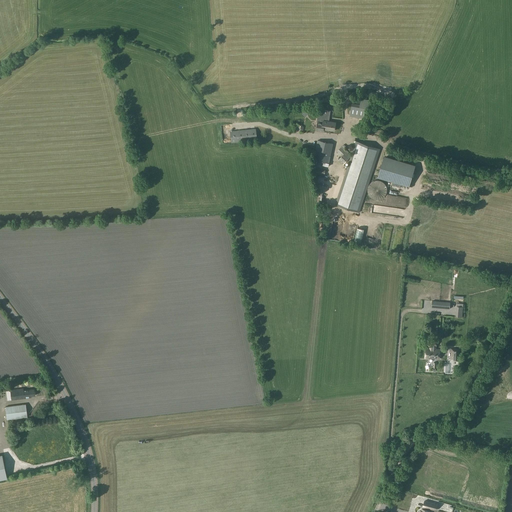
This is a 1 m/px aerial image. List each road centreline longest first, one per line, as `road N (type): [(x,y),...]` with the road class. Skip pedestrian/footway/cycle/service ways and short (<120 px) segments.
road 1 (unclassified): [(375,511),(407,450),(459,414),(511,300)]
road 2 (secondary): [(94,511),(80,426),(0,297)]
road 3 (unknown): [(393,474),(400,319),(406,312),(457,313)]
